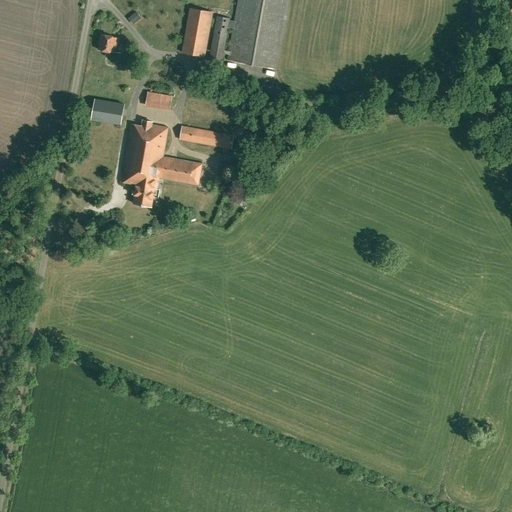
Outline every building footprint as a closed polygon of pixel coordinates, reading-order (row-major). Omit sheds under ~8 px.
[(230,18),(217,16),(209,57),(223,60),(224,54),(228,54),(227,60),(278,69),(290,0),(237,0),(234,21),(230,20),(230,18)] [(205,57),(213,12),(190,8),(182,53),(205,57)] [(117,44),(118,38),(101,35),(99,49),(114,52),(116,43),(117,44)] [(148,106),(174,110),(176,96),(150,92),(148,106)] [(95,99),(91,120),(122,125),(125,104),(95,99)] [(137,184),(133,203),(152,206),(153,196),(158,197),(160,189),(157,188),(159,177),(198,185),(202,163),(163,156),(169,127),(152,124),(153,122),(143,120),(142,126),(131,124),(121,181),(137,184)] [(189,123),(188,127),(182,126),(180,140),(232,149),(234,135),(197,128),(197,124),(189,123)]
